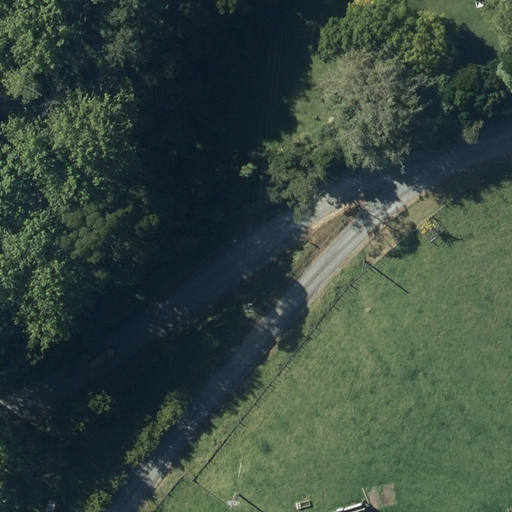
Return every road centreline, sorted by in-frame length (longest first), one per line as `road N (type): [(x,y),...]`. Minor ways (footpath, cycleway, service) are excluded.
road 1 (unclassified): [(0,390),(362,180)]
road 2 (unclassified): [(124,511),(192,394),(362,180)]
road 3 (unclassified): [(362,180),(511,131)]
